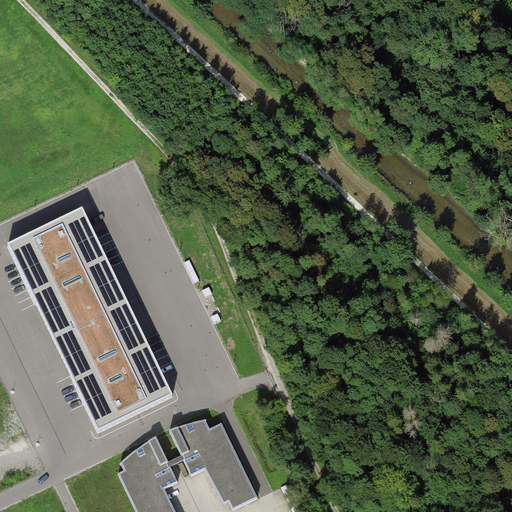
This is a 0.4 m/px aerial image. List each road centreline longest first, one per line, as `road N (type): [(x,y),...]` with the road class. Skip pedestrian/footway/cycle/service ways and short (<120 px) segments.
road 1 (track): [(135,0),(511,358)]
road 2 (track): [(21,0),(179,166),(278,374)]
road 3 (track): [(278,374),(337,511)]
